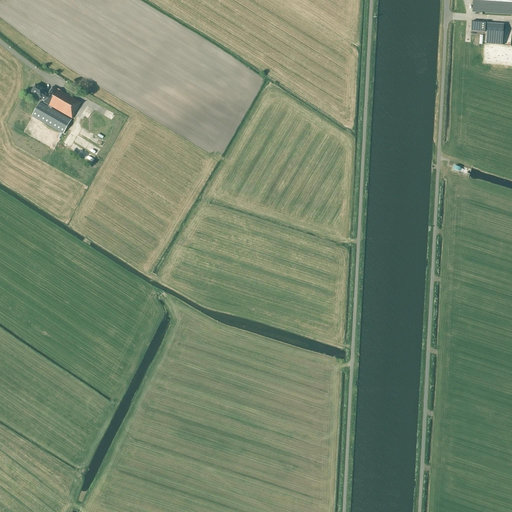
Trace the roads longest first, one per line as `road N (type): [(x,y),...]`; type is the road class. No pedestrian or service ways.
road 1 (unclassified): [(342,511),(371,0)]
road 2 (unclassified): [(419,511),(446,0)]
